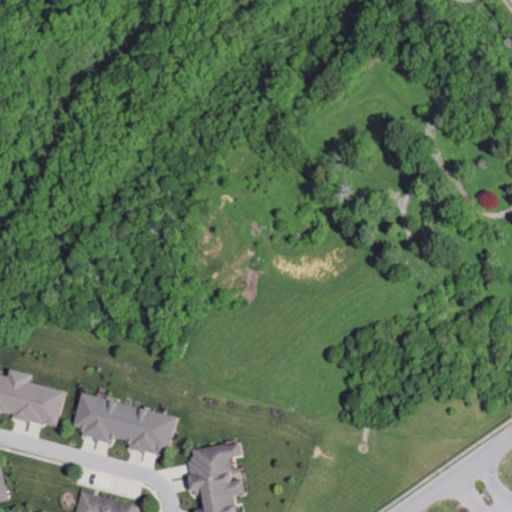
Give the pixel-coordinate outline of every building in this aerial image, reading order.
[(74,389),(39,381),(41,372),(19,367),(18,373),(0,368),(0,409),(21,414),(21,417),(65,427),(74,389)] [(175,418),(89,397),(82,425),(92,428),(91,433),(138,444),(137,447),(166,454),(175,418)] [(249,511),(248,506),(240,508),(238,498),(243,498),(239,480),(231,482),(227,459),(238,457),(236,443),(202,449),(204,458),(196,459),(202,495),(210,494),(213,508),(204,510),(204,511),(249,511)] [(0,501),(14,499),(7,461),(0,462),(0,501)] [(83,511),(146,511),(148,505),(88,492),(83,511)]
